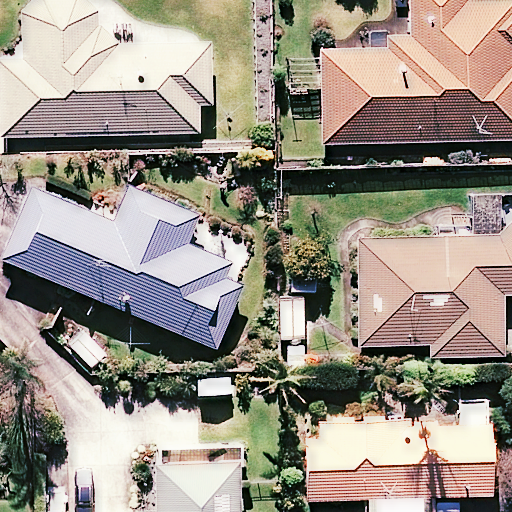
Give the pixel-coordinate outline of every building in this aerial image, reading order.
[(197,110),(209,109),(208,45),(115,47),(110,47),(110,29),(98,30),(98,12),(94,8),(89,3),(85,0),(34,0),(33,1),(28,5),(24,10),(21,15),(22,50),(22,68),(0,68),(0,139),(197,135),(197,110)] [(464,0),(407,0),(409,36),(387,37),(387,54),(320,56),(322,147),(511,142),(511,4),(465,6),(464,0)] [(195,219),(127,191),(113,224),(29,189),(0,259),(0,262),(215,351),(257,249),(207,228),(197,251),(184,246),(195,219)] [(511,224),(499,239),(355,241),(356,348),(429,348),(429,358),(502,357),(501,297),(511,296),(511,224)] [(490,429),(306,422),(303,501),(368,503),(368,511),(432,511),(433,497),(487,499),(490,429)] [(237,511),(236,464),(151,467),(153,511),(136,511),(237,511)]
